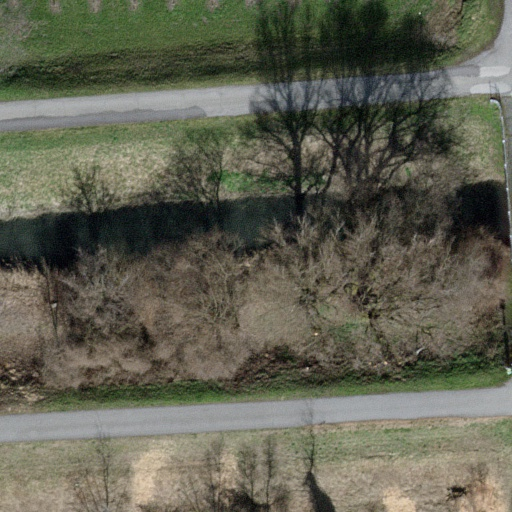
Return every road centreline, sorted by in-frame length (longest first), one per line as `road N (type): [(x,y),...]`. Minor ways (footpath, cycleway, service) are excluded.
road 1 (track): [(0,113),(511,78)]
road 2 (unclassified): [(511,400),(0,428)]
